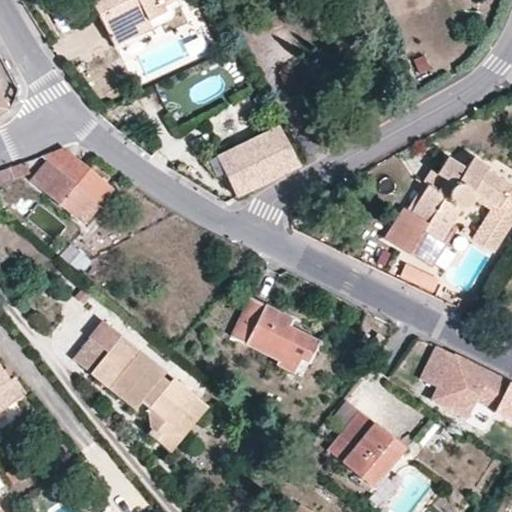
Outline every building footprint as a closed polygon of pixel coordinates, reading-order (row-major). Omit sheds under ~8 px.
[(105,0),(94,7),(110,39),(127,30),(129,31),(166,12),(162,4),(170,0),(105,0)] [(181,5),(178,0),(170,0),(162,4),(166,12),(129,31),(127,30),(110,39),(115,48),(167,21),(172,14),(172,9),(181,5)] [(150,85),(178,68),(171,56),(143,73),(150,85)] [(418,83),(432,77),(425,59),(411,65),(418,83)] [(0,119),(10,114),(0,96),(0,119)] [(255,107),(264,104),(260,97),(252,100),(255,107)] [(298,166),(276,126),(226,150),(223,144),(216,147),(219,154),(205,161),(211,174),(222,169),(235,197),(298,166)] [(110,189),(61,148),(49,152),(38,157),(42,161),(29,180),(82,222),(110,189)] [(485,175),(487,170),(472,160),(465,170),(448,159),(438,173),(431,170),(423,183),(428,186),(412,214),(404,209),(386,240),(418,260),(433,235),(439,238),(459,208),(465,208),(469,204),(472,200),(472,197),(471,193),(498,208),(477,243),(493,253),(511,220),(511,198),(505,195),(510,188),(485,175)] [(11,167),(0,171),(0,184),(28,173),(24,162),(11,167)] [(471,240),(477,243),(498,208),(471,193),(472,197),(472,200),(488,210),(471,240)] [(37,208),(25,225),(54,245),(66,228),(37,208)] [(418,260),(430,268),(445,242),(439,238),(433,235),(418,260)] [(64,243),(56,254),(80,274),(89,262),(64,243)] [(398,279),(434,297),(442,280),(406,262),(398,279)] [(469,316),(476,305),(462,298),(456,309),(469,316)] [(293,320),(249,299),(230,337),(278,361),(277,366),(294,373),(301,361),(308,364),(319,342),(290,327),(293,320)] [(135,410),(142,403),(144,400),(150,404),(147,408),(150,429),(148,434),(156,441),(159,438),(182,428),(179,418),(191,403),(187,390),(177,381),(169,383),(163,377),(161,369),(104,321),(90,337),(107,352),(90,375),(135,410)] [(435,347),(418,379),(436,388),(448,363),(452,355),(435,347)] [(466,363),(452,355),(448,363),(462,370),(466,363)] [(436,388),(429,400),(465,418),(474,400),(481,404),(483,399),(495,405),(491,413),(511,423),(511,385),(466,363),(462,370),(448,363),(436,388)] [(9,381),(3,373),(0,368),(0,411),(25,394),(14,378),(9,381)] [(8,369),(3,373),(9,381),(14,378),(8,369)] [(206,407),(187,390),(191,403),(179,418),(182,428),(159,438),(156,441),(172,453),(206,407)] [(144,400),(142,403),(147,408),(150,404),(144,400)] [(341,462),(370,427),(374,423),(359,411),(327,450),(341,462)] [(374,423),(370,427),(382,436),(385,432),(374,423)] [(382,436),(370,427),(341,462),(373,489),(384,476),(380,473),(402,446),(385,432),(382,436)] [(380,473),(384,476),(385,478),(407,449),(402,446),(380,473)]
